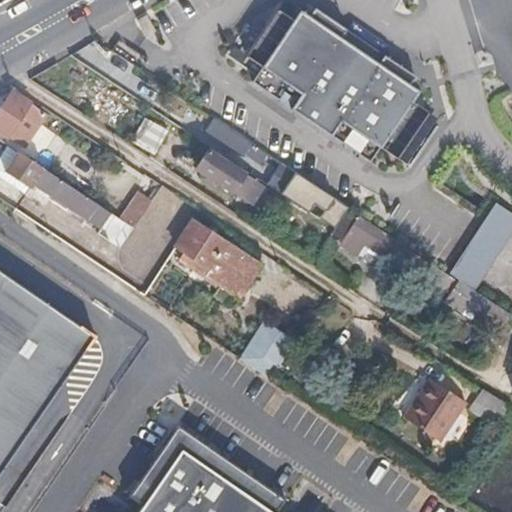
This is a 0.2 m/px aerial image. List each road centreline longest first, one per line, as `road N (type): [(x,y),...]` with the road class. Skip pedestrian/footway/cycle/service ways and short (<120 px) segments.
road 1 (residential): [(439,0),(475,127),(511,168)]
road 2 (primary): [(0,67),(118,0)]
